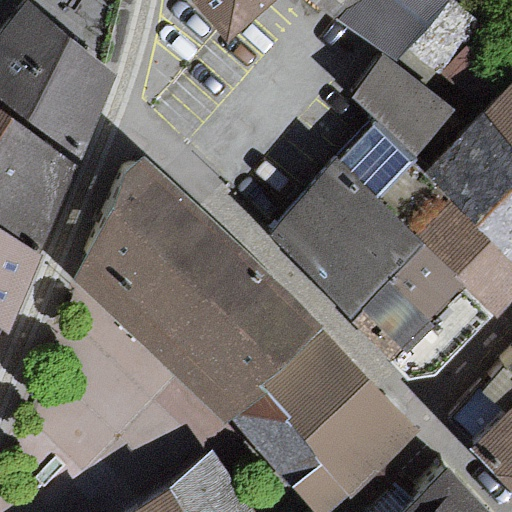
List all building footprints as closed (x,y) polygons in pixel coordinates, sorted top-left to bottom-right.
[(0,88),(70,141),(113,64),(97,51),(116,0),(20,0),(9,15),(0,26),(0,88)] [(255,0),(204,0),(228,25),(255,0)] [(451,0),(344,0),(370,28),(382,41),(390,50),(405,37),(433,67),(438,62),(442,58),(464,38),(476,28),(451,0)] [(459,84),(485,61),(464,38),(442,58),(438,62),(459,84)] [(355,90),(379,118),(426,166),(479,114),(425,85),(384,49),(355,90)] [(511,146),(511,75),(479,114),(511,146)] [(7,114),(0,124),(0,223),(35,245),(40,233),(72,158),(7,114)] [(426,166),(455,194),(511,252),(511,146),(479,114),(426,166)] [(426,166),(379,118),(340,157),(415,233),(455,194),(426,166)] [(176,359),(226,412),(255,385),(317,326),(147,148),(128,165),(84,264),(135,317),(176,359)] [(283,241),(348,307),(420,236),(415,233),(340,157),(338,155),(283,210),(267,226),(283,241)] [(415,233),(420,236),(489,306),(511,283),(511,252),(455,194),(415,233)] [(0,319),(35,245),(0,223),(0,319)] [(420,236),(348,307),(409,368),(428,366),(438,356),(489,306),(420,236)] [(255,385),(319,452),(348,482),(410,424),(360,371),(329,339),(317,326),(255,385)] [(255,385),(226,412),(290,479),(319,452),(255,385)] [(511,399),(472,440),(511,481),(511,399)] [(348,482),(319,452),(290,479),(319,510),(348,482)] [(251,511),(215,456),(167,488),(183,511),(251,511)] [(490,511),(446,461),(393,511),(490,511)] [(183,511),(167,488),(139,511),(183,511)]
